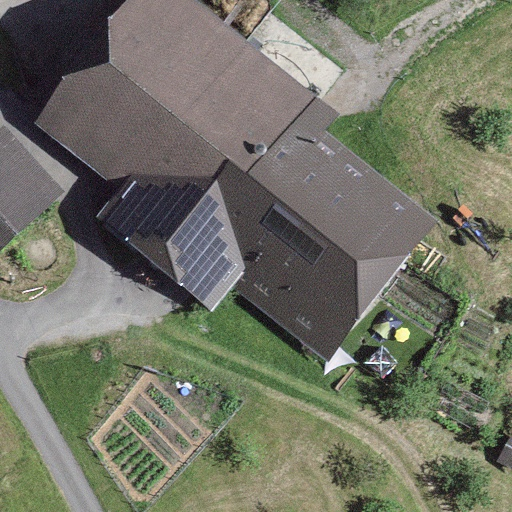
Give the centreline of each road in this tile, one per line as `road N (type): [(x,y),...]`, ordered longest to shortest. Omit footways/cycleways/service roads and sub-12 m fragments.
road 1 (track): [(0,121),(50,162),(72,193),(92,257),(71,304),(0,330)]
road 2 (track): [(88,511),(0,355)]
